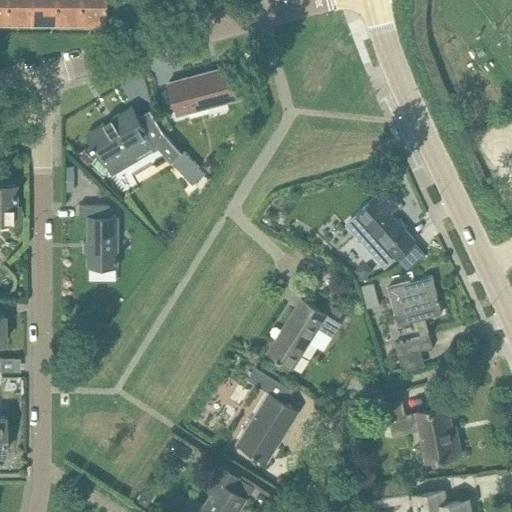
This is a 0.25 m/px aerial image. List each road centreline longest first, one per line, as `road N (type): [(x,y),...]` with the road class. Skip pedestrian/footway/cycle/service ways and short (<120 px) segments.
road 1 (residential): [(35,511),(42,130)]
road 2 (residential): [(511,320),(385,48),(376,0)]
road 3 (residential): [(334,0),(142,50)]
